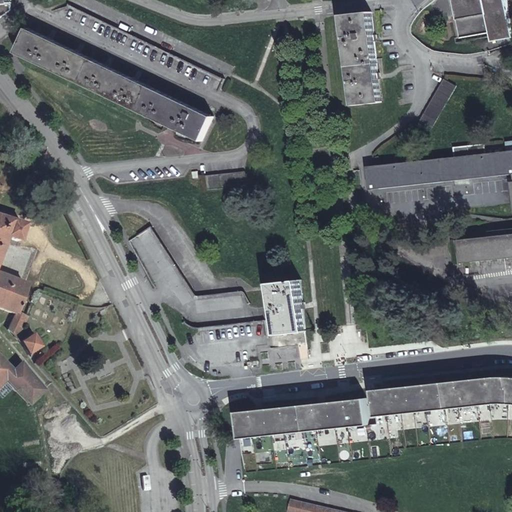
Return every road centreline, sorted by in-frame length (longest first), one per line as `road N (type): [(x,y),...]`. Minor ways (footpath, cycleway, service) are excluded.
road 1 (residential): [(74,179),(237,153),(251,141),(253,123),(243,109),(25,9)]
road 2 (residential): [(511,351),(192,397)]
road 3 (residential): [(139,0),(201,21),(415,0)]
road 4 (residential): [(74,179),(171,372),(192,397)]
road 5 (unknown): [(362,185),(357,211),(384,235),(451,274),(511,278)]
road 6 (residential): [(501,58),(420,56),(400,26),(415,0)]
road 7 (residential): [(0,77),(74,179)]
